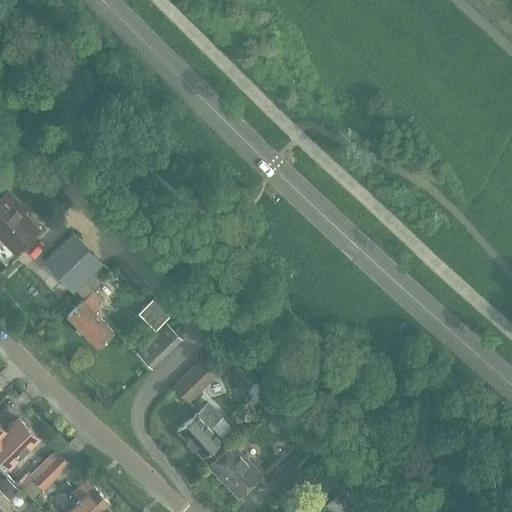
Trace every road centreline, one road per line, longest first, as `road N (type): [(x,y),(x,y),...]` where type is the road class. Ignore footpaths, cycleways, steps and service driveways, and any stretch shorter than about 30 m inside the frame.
road 1 (secondary): [(111,0),(233,127),(511,379)]
road 2 (unclassified): [(181,511),(0,328)]
